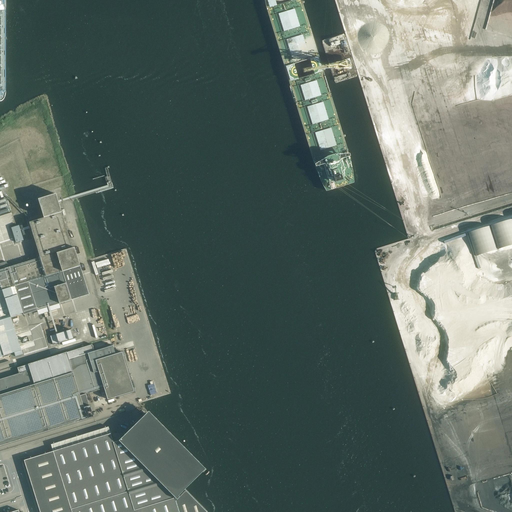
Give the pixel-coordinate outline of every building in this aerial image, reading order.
[(71,300),(66,283),(63,271),(80,266),(74,247),(73,248),(56,194),(38,199),(44,218),(29,222),(40,258),(10,267),(0,270),(0,356),(14,352),(15,356),(23,354),(22,350),(29,348),(28,344),(19,346),(10,317),(23,313),(24,315),(37,311),(71,300)] [(0,199),(0,214),(11,210),(7,197),(0,199)] [(24,240),(19,225),(11,228),(16,243),(24,240)] [(72,329),(51,335),(53,344),(74,338),(72,329)] [(134,391),(122,352),(115,354),(113,346),(65,360),(65,370),(91,362),(94,373),(97,372),(99,377),(95,378),(99,390),(104,388),(108,399),(134,391)] [(99,390),(95,378),(99,377),(97,372),(94,373),(91,362),(65,370),(55,373),(56,378),(64,375),(73,372),(84,407),(89,406),(86,394),(99,390)] [(32,377),(31,373),(30,370),(0,379),(0,445),(49,431),(34,384),(32,377)] [(88,419),(84,407),(73,372),(64,375),(79,421),(88,419)] [(34,384),(56,378),(55,373),(39,378),(38,375),(32,377),(34,384)] [(64,375),(56,378),(34,384),(49,431),(79,421),(64,375)] [(134,510),(113,442),(110,434),(53,451),(53,452),(71,511),(178,511),(174,498),(134,510)] [(71,511),(53,451),(22,462),(37,511),(71,511)]
